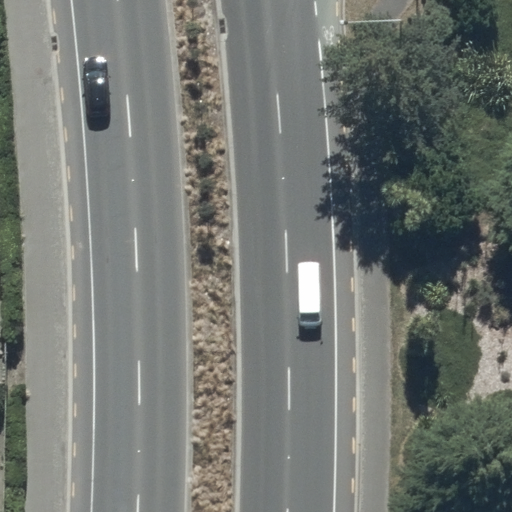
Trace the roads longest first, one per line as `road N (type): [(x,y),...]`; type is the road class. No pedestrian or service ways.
road 1 (trunk): [(137,511),(136,247),(118,0)]
road 2 (trunk): [(268,0),(279,117),(288,511)]
